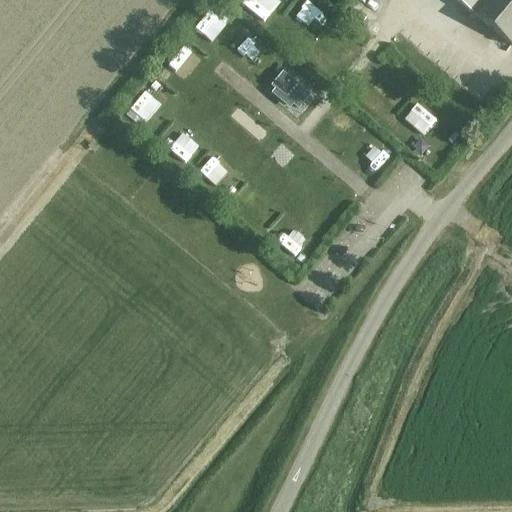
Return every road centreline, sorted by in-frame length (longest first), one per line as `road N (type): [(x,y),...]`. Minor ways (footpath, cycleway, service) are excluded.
road 1 (track): [(511,506),(359,510),(418,363),(488,240),(443,216)]
road 2 (unclassified): [(281,511),(396,282),(511,133)]
road 3 (track): [(423,202),(330,334),(314,328),(160,506),(141,511)]
